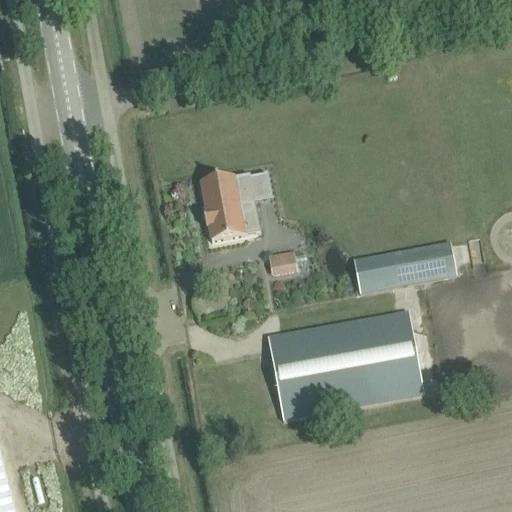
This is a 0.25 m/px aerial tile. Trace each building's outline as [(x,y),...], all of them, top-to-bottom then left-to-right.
[(234,180),(201,186),(207,217),(204,218),(207,232),(209,231),(212,245),(245,239),(261,236),(250,177),(234,180)] [(354,264),(361,298),(456,281),(450,246),(354,264)] [(270,259),(274,279),(298,275),(295,255),(270,259)] [(268,341),(284,424),(425,398),(410,315),(268,341)] [(13,511),(0,461),(0,511),(13,511)]
